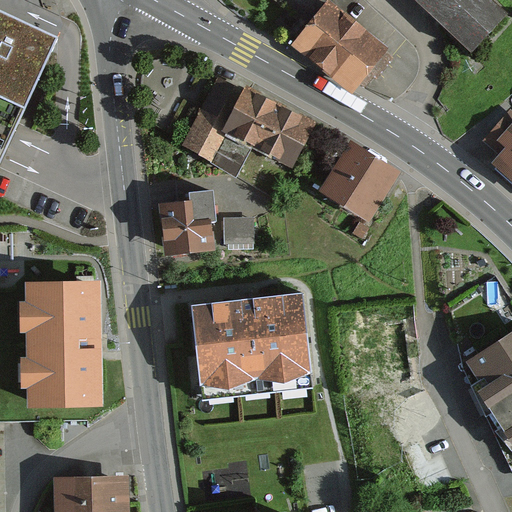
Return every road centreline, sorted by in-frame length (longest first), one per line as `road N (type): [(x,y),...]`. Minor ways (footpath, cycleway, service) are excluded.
road 1 (tertiary): [(150,422),(110,62),(111,32),(126,0)]
road 2 (secondary): [(153,0),(372,120),(511,226)]
road 3 (residential): [(424,328),(439,387),(496,511)]
road 4 (residential): [(23,511),(38,481),(82,448),(150,422)]
